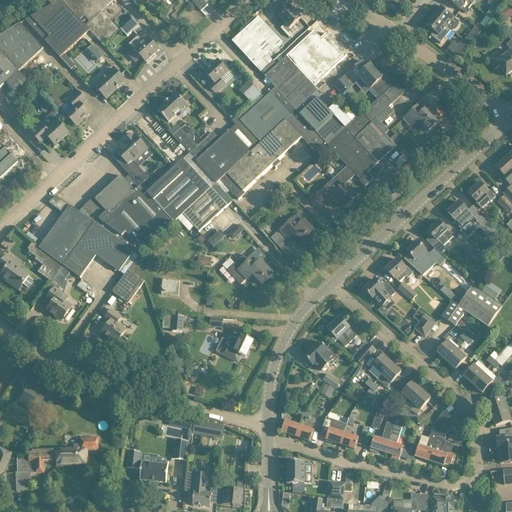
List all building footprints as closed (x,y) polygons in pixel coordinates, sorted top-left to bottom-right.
[(80,20),(62,0),(31,18),(27,22),(72,70),(75,67),(64,55),(90,31),(85,26),(80,20)] [(62,0),(80,20),(84,16),(90,22),(85,26),(90,31),(103,46),(119,31),(101,12),(113,0),(62,0)] [(189,0),(201,12),(208,6),(202,0),(189,0)] [(466,0),(448,0),(455,6),(461,11),(461,10),(463,12),(465,14),(469,13),(469,10),(472,5),(468,1),(466,0)] [(497,12),(501,7),(492,0),(490,0),(487,4),(497,12)] [(288,5),(277,15),(286,24),(281,29),(290,38),(298,30),(294,25),(301,18),(288,5)] [(507,6),(500,11),(504,16),(511,11),(507,6)] [(434,17),(451,31),(452,32),(453,31),(456,30),(457,28),(458,27),(459,25),(459,24),(459,23),(454,19),(454,18),(441,8),(434,17)] [(258,17),(232,42),(260,73),(269,65),(265,60),(283,44),(258,17)] [(440,44),(451,31),(434,17),(426,26),(434,32),(430,36),(440,44)] [(127,37),(133,32),(137,35),(142,30),(133,19),(121,30),(127,37)] [(21,24),(0,37),(0,52),(18,72),(43,49),(37,42),(21,24)] [(511,41),(511,31),(506,24),(501,28),(511,42),(511,41)] [(464,42),(470,46),(484,29),(481,25),(477,30),(475,28),(464,42)] [(274,62),(262,72),(266,76),(265,77),(275,89),(291,107),(296,111),(318,91),(314,86),(321,79),(339,63),(346,56),(326,35),(321,40),(314,32),(307,39),(277,66),(274,62)] [(142,58),(146,63),(159,50),(148,39),(143,33),(138,37),(144,43),(135,50),(134,48),(129,53),(128,56),(134,62),(137,62),(142,58)] [(459,59),(470,46),(464,42),(463,41),(452,53),(459,59)] [(511,43),(511,42),(506,45),(510,51),(500,58),(497,53),(487,60),(495,71),(499,67),(506,77),(511,72),(511,43)] [(92,46),(86,52),(91,58),(97,52),(92,46)] [(0,89),(6,84),(14,93),(27,82),(18,72),(0,52),(0,89)] [(216,95),(225,86),(220,80),(228,72),(217,60),(204,73),(213,83),(208,87),(216,95)] [(344,79),(336,86),(344,95),(352,88),(351,87),(354,84),(354,85),(360,79),(370,89),(379,99),(382,96),(391,88),(389,86),(382,79),(380,77),(371,66),(368,69),(362,63),(355,69),(347,77),(348,78),(345,80),(344,79)] [(95,87),(99,92),(106,99),(125,82),(114,69),(95,87)] [(402,79),(394,85),(403,95),(410,88),(402,79)] [(411,81),(409,84),(417,90),(420,87),(411,81)] [(243,95),(252,105),(262,95),(253,86),(243,95)] [(275,89),(240,122),(247,129),(261,144),(286,121),(296,111),(291,107),(275,89)] [(318,91),(296,111),(327,145),(345,128),(318,99),(322,95),(318,91)] [(65,115),(76,127),(89,114),(81,106),(86,101),(78,92),(68,101),(74,107),(65,115)] [(163,106),(157,111),(168,123),(187,106),(176,94),(170,100),(169,99),(163,105),(163,106)] [(55,95),(49,101),(53,106),(59,100),(58,99),(55,95)] [(371,124),(354,140),(378,164),(387,156),(375,144),(385,135),(388,132),(381,124),(390,116),(386,111),(389,108),(391,106),(382,96),(379,99),(362,115),(371,124)] [(420,105),(413,111),(404,119),(412,127),(418,121),(428,132),(440,121),(428,108),(425,110),(420,105)] [(227,175),(221,181),(230,191),(238,200),(241,198),(243,200),(248,196),(245,194),(244,192),(272,166),(273,165),(276,168),(281,163),(278,160),(302,138),(319,157),(322,154),(330,148),(327,145),(296,111),(286,121),(261,144),(256,148),(227,175)] [(351,112),(344,118),(348,123),(355,116),(351,112)] [(232,113),(228,117),(232,121),(236,117),(232,113)] [(345,128),(327,145),(330,148),(336,154),(348,167),(355,175),(361,181),(369,174),(373,179),(383,169),(378,164),(354,140),(371,124),(362,115),(361,114),(345,128)] [(42,125),(32,134),(40,143),(47,137),(55,146),(68,134),(57,122),(48,131),(42,125)] [(0,196),(35,164),(2,128),(0,126),(0,196)] [(173,136),(173,137),(189,154),(189,155),(216,185),(217,184),(221,181),(227,175),(256,148),(242,133),(236,126),(220,140),(213,133),(198,147),(193,142),(194,140),(194,136),(189,135),(188,136),(181,129),(173,136)] [(116,152),(112,156),(121,166),(129,175),(148,195),(155,189),(150,184),(152,182),(148,178),(138,167),(134,162),(147,149),(145,147),(134,136),(133,137),(131,135),(130,137),(129,136),(125,140),(126,140),(124,142),(126,144),(116,152)] [(395,135),(390,141),(395,145),(400,140),(395,135)] [(322,154),(322,160),(336,160),(336,154),(330,148),(322,154)] [(155,189),(148,195),(173,224),(178,219),(182,216),(183,216),(216,185),(189,155),(183,161),(190,168),(184,174),(178,168),(171,174),(155,189)] [(502,164),(497,168),(505,178),(504,179),(509,185),(511,182),(511,162),(508,158),(506,156),(500,162),(502,164)] [(109,158),(101,166),(105,170),(113,162),(109,158)] [(314,163),(302,174),(307,181),(320,170),(314,163)] [(327,185),(329,187),(320,196),(329,205),(335,199),(344,209),(356,198),(344,185),(355,175),(348,167),(327,185)] [(35,244),(29,252),(37,258),(38,259),(37,261),(43,265),(38,272),(52,283),(54,280),(63,267),(63,266),(94,224),(96,226),(139,256),(143,252),(173,224),(148,195),(129,175),(136,183),(133,185),(137,190),(135,192),(124,180),(121,176),(95,200),(94,198),(83,209),(78,213),(56,197),(56,196),(49,203),(64,214),(40,247),(35,244)] [(216,185),(183,216),(192,226),(194,228),(199,233),(228,206),(229,206),(233,202),(217,184),(216,185)] [(478,211),(483,216),(486,213),(483,210),(496,198),(489,191),(488,192),(480,184),(468,194),(481,208),(478,211)] [(511,204),(511,187),(511,186),(503,194),(511,204)] [(511,206),(503,197),(498,202),(510,214),(511,211),(511,206)] [(451,207),(447,212),(448,213),(457,223),(457,222),(459,225),(457,227),(462,232),(475,220),(468,212),(459,203),(453,209),(451,207)] [(474,207),(468,212),(475,220),(482,228),(481,229),(486,235),(494,227),(483,216),(478,211),(474,207)] [(296,235),(305,245),(316,235),(304,222),(306,220),(299,213),(277,234),(277,233),(270,239),(278,247),(287,240),(289,242),(296,235)] [(431,236),(426,241),(435,250),(439,254),(440,255),(446,249),(444,246),(449,242),(453,237),(448,232),(439,222),(438,222),(436,221),(432,225),(433,227),(428,232),(431,236)] [(94,224),(63,266),(63,267),(71,272),(80,279),(97,256),(119,273),(124,276),(136,259),(139,256),(96,226),(94,224)] [(239,225),(233,230),(238,236),(244,231),(239,225)] [(215,247),(227,236),(222,230),(210,241),(215,247)] [(201,236),(197,240),(202,244),(206,240),(201,236)] [(462,236),(456,241),(473,259),(479,253),(462,236)] [(409,254),(404,259),(410,264),(421,275),(423,277),(437,263),(469,293),(473,286),(445,260),(440,255),(439,254),(435,250),(429,255),(417,242),(407,252),(409,254)] [(494,249),(489,254),(498,264),(507,255),(501,249),(497,253),(494,249)] [(18,264),(6,256),(0,264),(0,266),(5,270),(0,277),(19,290),(23,285),(28,289),(34,281),(28,277),(29,276),(17,266),(18,264)] [(243,256),(227,271),(241,286),(246,280),(246,281),(252,275),(262,285),(273,275),(266,268),(260,262),(255,256),(249,262),(243,256)] [(198,258),(198,266),(211,266),(211,259),(198,258)] [(115,289),(112,293),(129,305),(145,282),(136,259),(124,276),(115,289)] [(386,270),(393,278),(395,280),(396,279),(399,283),(406,276),(408,278),(413,274),(408,268),(406,269),(398,260),(392,265),(391,264),(387,268),(388,269),(386,270)] [(63,267),(54,280),(61,286),(65,281),(71,272),(63,267)] [(163,280),(161,295),(163,295),(178,297),(179,281),(164,280),(163,280)] [(366,289),(364,290),(372,299),(373,298),(381,307),(391,299),(390,298),(395,294),(387,285),(383,289),(375,281),(371,284),(370,283),(364,288),(366,289)] [(398,289),(412,301),(417,295),(403,283),(398,289)] [(488,283),(482,292),(493,300),(500,290),(488,283)] [(469,293),(459,307),(467,312),(466,313),(488,328),(502,307),(481,292),(473,286),(469,293)] [(445,287),(440,291),(446,296),(450,291),(445,287)] [(68,299),(63,295),(55,289),(46,300),(52,304),(47,311),(62,322),(72,308),(66,303),(68,299)] [(452,302),(441,318),(455,327),(466,312),(466,313),(467,312),(459,307),(452,302)] [(111,310),(105,319),(110,322),(102,333),(117,344),(122,336),(126,331),(117,324),(122,318),(111,310)] [(182,333),(183,317),(173,316),(172,332),(182,333)] [(420,323),(415,330),(425,338),(436,324),(425,316),(419,323),(420,323)] [(331,333),(327,336),(335,344),(339,341),(345,348),(350,343),(357,337),(339,318),(327,330),(331,333)] [(223,320),(211,319),(210,327),(223,328),(223,320)] [(462,322),(459,326),(464,330),(467,327),(462,322)] [(487,327),(484,331),(485,336),(489,339),(494,333),(487,327)] [(461,333),(453,328),(449,335),(456,340),(461,333)] [(253,342),(242,337),(243,334),(233,330),(230,337),(232,338),(228,347),(227,347),(223,356),(238,363),(241,355),(246,358),(253,342)] [(465,341),(469,345),(473,341),(464,333),(457,340),(462,344),(465,341)] [(447,342),(437,354),(446,362),(456,350),(458,348),(450,340),(448,343),(447,342)] [(309,352),(305,357),(313,366),(315,365),(321,372),(331,363),(332,364),(337,359),(329,350),(328,351),(320,343),(314,348),(313,346),(308,351),(309,352)] [(121,355),(121,356),(132,360),(132,359),(136,349),(125,344),(121,355)] [(376,351),(369,344),(356,359),(355,360),(363,366),(376,351)] [(490,357),(486,361),(491,366),(496,370),(500,365),(502,367),(511,355),(511,347),(509,345),(499,357),(494,352),(490,357)] [(456,350),(446,362),(456,370),(463,363),(466,359),(456,350)] [(477,355),(472,359),(476,363),(481,358),(477,355)] [(376,363),(372,368),(381,376),(392,364),(382,356),(376,363)] [(381,376),(377,380),(392,394),(403,382),(398,377),(401,373),(392,364),(381,376)] [(464,376),(473,385),(482,374),(472,366),(464,376)] [(482,374),(473,385),(483,393),(492,383),(482,374)] [(328,375),(324,382),(343,395),(349,387),(341,382),(340,383),(328,375)] [(366,384),(370,389),(374,385),(369,380),(366,384)] [(392,394),(391,396),(396,400),(402,394),(408,400),(419,389),(412,382),(409,386),(408,386),(403,382),(392,394)] [(312,383),(307,390),(311,393),(317,385),(312,383)] [(326,385),(321,394),(330,399),(335,390),(326,385)] [(379,388),(374,385),(370,389),(368,392),(372,396),(379,388)] [(27,388),(18,403),(36,413),(44,398),(27,388)] [(419,389),(408,400),(411,402),(420,411),(421,411),(425,407),(428,403),(430,400),(431,400),(419,389)] [(53,393),(49,401),(55,404),(59,396),(53,393)] [(344,396),(342,400),(349,404),(352,400),(344,396)] [(488,402),(492,414),(506,410),(502,398),(488,402)] [(387,404),(383,409),(387,413),(386,414),(392,416),(403,405),(400,402),(394,409),(392,408),(392,409),(387,404)] [(403,405),(392,416),(396,418),(399,415),(404,419),(408,415),(404,411),(406,408),(403,405)] [(297,415),(304,417),(306,412),(307,407),(303,406),(302,410),(299,409),(297,415)] [(510,422),(506,410),(492,414),(496,426),(510,422)] [(378,411),(372,428),(379,430),(385,414),(378,411)] [(417,452),(415,457),(430,462),(441,429),(449,418),(449,417),(443,412),(433,426),(429,439),(426,448),(419,446),(418,448),(417,452)] [(349,419),(348,424),(353,426),(356,416),(351,414),(349,419)] [(171,421),(170,425),(190,430),(188,438),(192,439),(193,434),(194,430),(195,422),(195,421),(172,416),(171,421)] [(441,429),(430,462),(444,467),(445,463),(451,465),(454,455),(451,454),(453,446),(444,443),(445,439),(447,431),(451,432),(454,422),(450,418),(449,418),(441,429)] [(325,425),(322,434),(328,436),(327,441),(341,446),(345,434),(347,427),(341,425),(332,422),(333,421),(327,419),(325,425)] [(194,430),(194,434),(199,435),(222,438),(224,427),(224,426),(195,421),(195,422),(194,430)] [(282,433),(296,438),(300,426),(286,422),(282,433)] [(375,438),(370,451),(378,454),(378,451),(380,452),(386,454),(395,426),(388,423),(382,440),(376,438),(375,438)] [(300,426),(296,438),(310,442),(314,431),(300,426)] [(370,428),(364,426),(361,435),(367,436),(370,428)] [(403,428),(395,426),(386,454),(393,456),(392,459),(399,461),(400,459),(404,447),(397,445),(403,428)] [(511,429),(500,432),(500,438),(497,438),(498,451),(500,451),(500,454),(498,456),(498,460),(500,461),(500,464),(511,463),(511,429)] [(345,434),(341,446),(355,450),(358,441),(359,438),(345,434)] [(28,459),(27,459),(17,460),(17,474),(15,474),(16,492),(29,491),(28,473),(42,473),(42,463),(55,462),(55,466),(86,465),(86,450),(97,449),(96,439),(80,440),(80,445),(73,446),(73,450),(28,452),(28,459)] [(188,442),(176,440),(174,459),(186,461),(188,442)] [(16,442),(13,449),(19,451),(22,444),(16,442)] [(0,487),(5,487),(4,474),(2,474),(11,454),(0,449),(0,487)] [(142,462),(141,464),(139,463),(141,453),(129,451),(127,468),(139,470),(139,469),(141,469),(140,480),(166,483),(168,465),(142,462)] [(291,462),(287,462),(287,484),(293,484),(293,494),(305,496),(305,484),(305,475),(312,475),(312,465),(304,465),(304,462),(298,462),(298,460),(291,461),(291,462)] [(188,475),(186,493),(193,494),(192,506),(210,508),(210,503),(216,504),(218,488),(212,488),(211,494),(204,493),(206,476),(188,475)] [(247,483),(238,482),(237,490),(235,490),(234,494),(231,493),(231,492),(224,491),(224,495),(222,505),(229,506),(230,505),(233,505),(233,506),(241,507),(242,504),(247,504),(248,499),(245,499),(245,487),(247,488),(247,483)] [(329,482),(327,500),(335,500),(343,501),(345,484),(329,482)] [(383,501),(388,503),(392,490),(387,488),(384,497),(383,501)] [(394,503),(394,511),(396,511),(395,511),(412,511),(412,510),(419,510),(421,496),(421,494),(412,494),(412,501),(412,503),(394,503)] [(362,511),(385,511),(388,503),(383,501),(384,497),(380,496),(371,505),(371,508),(363,507),(362,511)] [(422,511),(427,511),(428,507),(429,497),(421,496),(419,510),(419,511),(422,511)] [(433,511),(443,511),(443,499),(443,498),(434,498),(435,508),(433,508),(433,511)] [(454,498),(443,499),(443,511),(452,511),(452,509),(454,509),(454,498)] [(321,511),(323,501),(316,500),(314,511),(321,511)]
